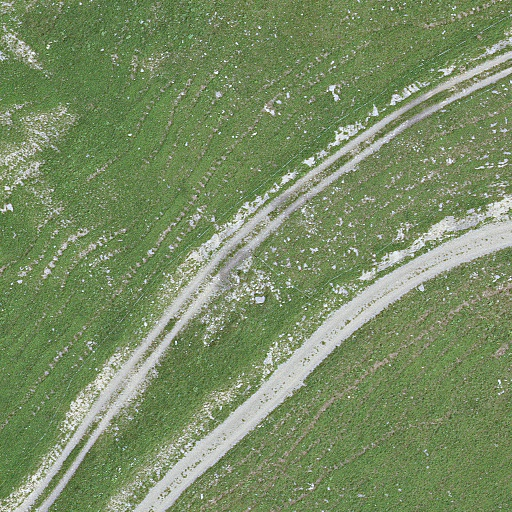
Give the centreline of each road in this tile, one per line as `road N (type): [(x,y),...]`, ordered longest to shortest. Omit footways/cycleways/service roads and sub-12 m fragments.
road 1 (track): [(28,511),(186,299),(238,243),(413,113),(511,61)]
road 2 (track): [(152,511),(388,293),(478,232),(511,228)]
